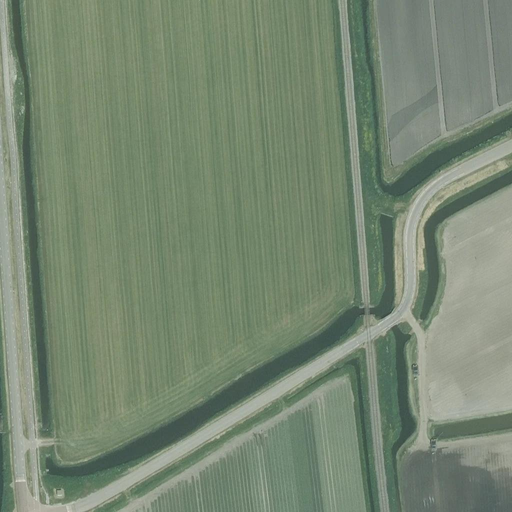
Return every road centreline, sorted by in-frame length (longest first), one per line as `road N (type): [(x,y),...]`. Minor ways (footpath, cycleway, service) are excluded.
road 1 (unclassified): [(59,511),(87,503),(397,316),(410,293),(409,229),(422,198),(511,145)]
road 2 (tertiary): [(23,511),(0,195)]
